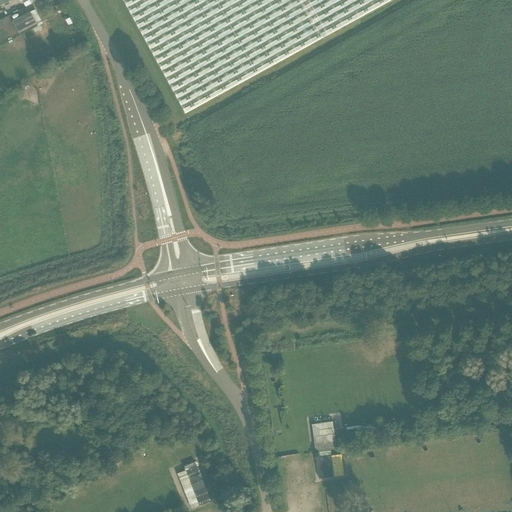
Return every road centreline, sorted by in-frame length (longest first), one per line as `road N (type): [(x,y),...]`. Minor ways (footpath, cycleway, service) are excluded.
road 1 (secondary): [(511,222),(187,270)]
road 2 (secondary): [(191,288),(511,235)]
road 3 (unclassified): [(164,199),(130,89),(82,0)]
road 4 (secondary): [(0,346),(175,292)]
road 5 (secondary): [(170,274),(0,326)]
road 6 (unclassified): [(262,511),(248,416),(210,361)]
